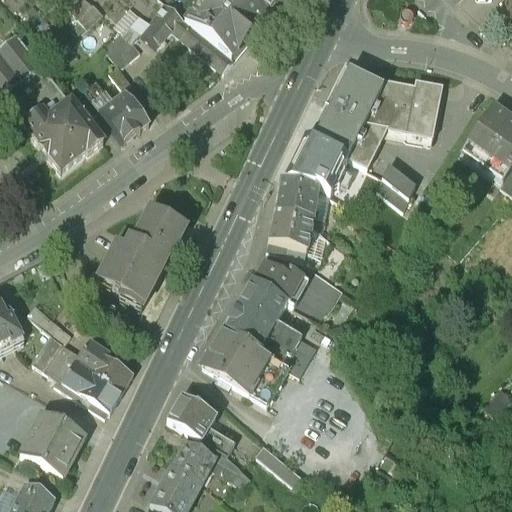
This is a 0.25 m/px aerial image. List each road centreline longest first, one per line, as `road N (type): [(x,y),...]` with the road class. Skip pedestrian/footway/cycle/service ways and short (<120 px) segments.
road 1 (primary): [(96,511),(291,96)]
road 2 (residential): [(291,96),(264,84),(237,88),(97,197),(0,256)]
road 3 (residential): [(511,77),(433,44),(322,37)]
